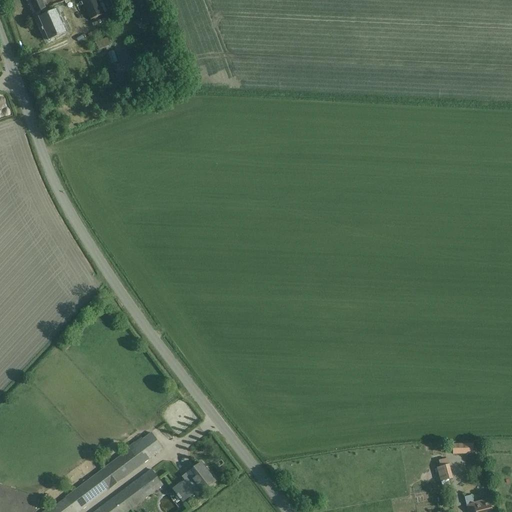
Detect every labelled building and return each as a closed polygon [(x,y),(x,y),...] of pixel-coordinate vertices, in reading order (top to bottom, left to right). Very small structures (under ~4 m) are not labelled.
[(29,0),(47,42),(68,33),(58,11),(48,15),(41,0),(29,0)] [(106,0),(80,0),(90,22),(112,13),(106,0)] [(150,21),(139,26),(142,32),(153,27),(150,21)] [(107,40),(90,47),(93,54),(110,47),(107,40)] [(77,511),(126,476),(163,449),(152,434),(45,511),(77,511)] [(271,465),(277,465),(277,442),(262,442),(262,459),(271,459),(271,465)] [(474,445),(454,445),(454,455),(474,455),(474,445)] [(201,464),(187,475),(188,476),(184,479),(185,481),(173,490),(176,493),(175,494),(178,498),(179,497),(183,503),(195,493),(197,495),(201,492),(201,493),(215,482),(201,464)] [(437,470),(439,476),(440,483),(452,480),(449,467),(437,470)] [(127,511),(163,486),(155,476),(151,470),(94,511),(127,511)] [(180,508),(180,506),(180,504),(179,502),(179,501),(177,499),(174,496),(170,495),(168,495),(166,496),(163,497),(161,499),(159,502),(158,506),(159,508),(159,511),(160,511),(178,511),(179,510),(180,508)] [(492,511),(489,500),(474,504),(466,506),(468,511),(492,511)]
